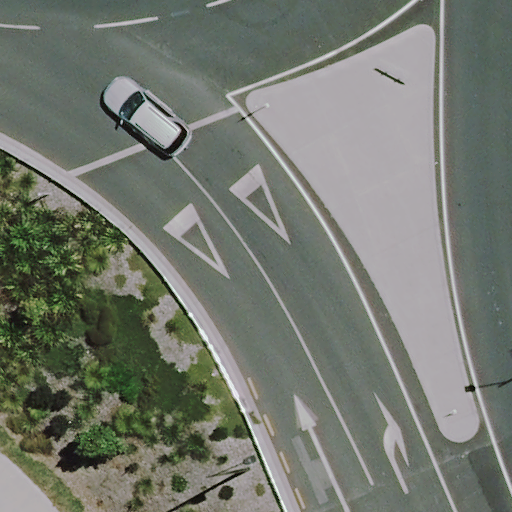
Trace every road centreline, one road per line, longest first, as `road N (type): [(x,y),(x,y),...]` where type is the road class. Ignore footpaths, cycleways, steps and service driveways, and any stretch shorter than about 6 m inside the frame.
road 1 (unclassified): [(422,511),(355,424),(173,144),(118,110),(30,26)]
road 2 (unclassified): [(484,0),(503,511)]
road 3 (primary): [(213,0),(30,26)]
